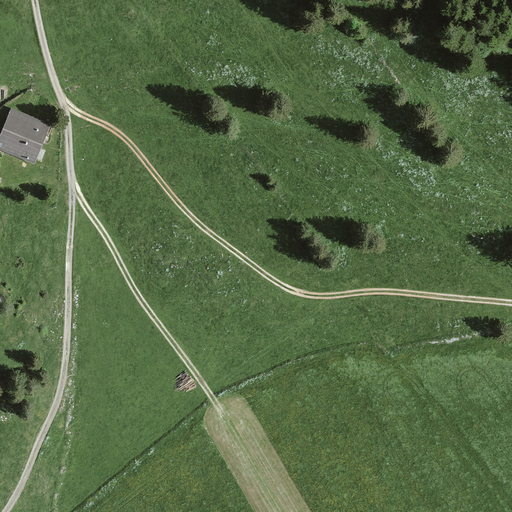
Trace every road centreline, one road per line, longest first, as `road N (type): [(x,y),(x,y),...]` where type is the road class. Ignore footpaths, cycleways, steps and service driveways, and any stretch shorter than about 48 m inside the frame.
road 1 (track): [(4,511),(60,390),(67,349),(68,147),(34,0)]
road 2 (track): [(511,300),(301,291),(211,234),(125,135),(61,104)]
road 3 (track): [(216,401),(132,289),(69,182)]
